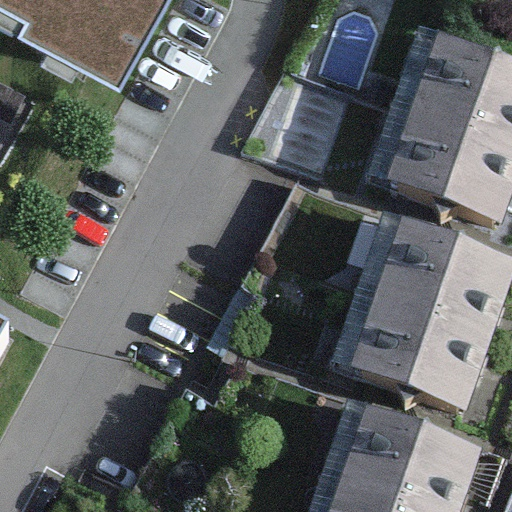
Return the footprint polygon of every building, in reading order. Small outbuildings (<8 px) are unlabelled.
[(0,0),(0,2),(19,13),(9,30),(120,93),(173,0),(0,0)] [(393,122),(511,164),(511,79),(420,47),(393,122)] [(500,241),(511,208),(511,164),(393,122),(367,193),(500,241)] [(359,314),(492,362),(511,305),(511,284),(386,239),(359,314)] [(466,433),(492,362),(359,314),(333,385),(466,433)] [(0,382),(19,349),(0,338),(0,382)] [(326,496),(370,511),(470,511),(486,469),(353,421),(326,496)] [(370,511),(326,496),(320,511),(370,511)]
